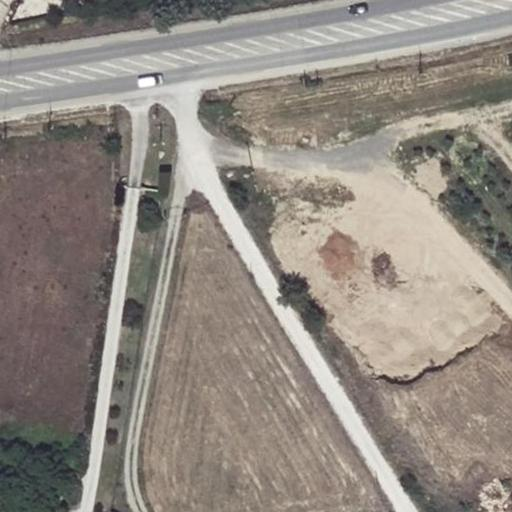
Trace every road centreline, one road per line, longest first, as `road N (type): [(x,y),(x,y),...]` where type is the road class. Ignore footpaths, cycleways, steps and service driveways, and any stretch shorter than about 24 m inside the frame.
road 1 (unclassified): [(188,159),(404,511)]
road 2 (secondary): [(395,0),(0,67)]
road 3 (unclassified): [(188,159),(129,471),(140,511)]
road 4 (secondary): [(172,74),(511,18)]
road 5 (secondary): [(0,104),(172,74)]
